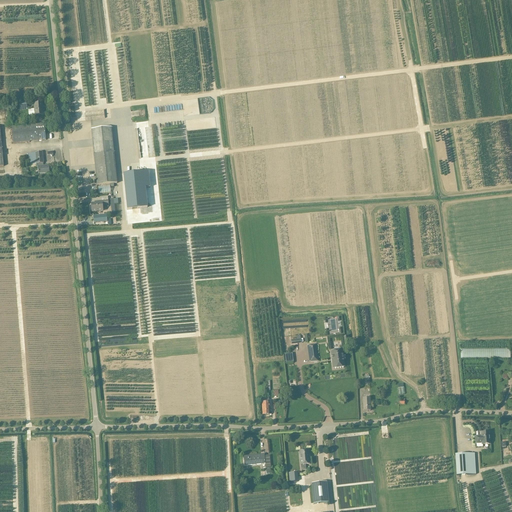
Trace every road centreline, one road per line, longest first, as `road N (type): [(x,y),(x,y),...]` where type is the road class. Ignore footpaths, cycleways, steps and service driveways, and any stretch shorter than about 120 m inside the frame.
road 1 (unclassified): [(95,427),(50,0)]
road 2 (unclassified): [(511,413),(438,411),(262,428),(95,427)]
